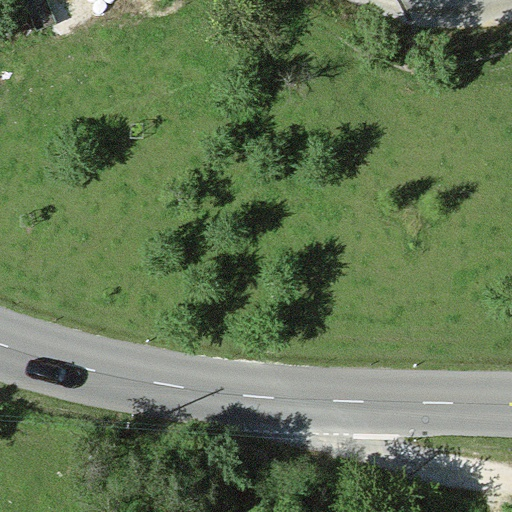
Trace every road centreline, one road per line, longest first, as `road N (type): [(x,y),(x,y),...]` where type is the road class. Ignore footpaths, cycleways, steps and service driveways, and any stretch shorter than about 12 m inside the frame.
road 1 (tertiary): [(511,408),(225,401),(0,348)]
road 2 (track): [(225,401),(354,451),(511,480)]
road 3 (track): [(391,0),(511,0)]
